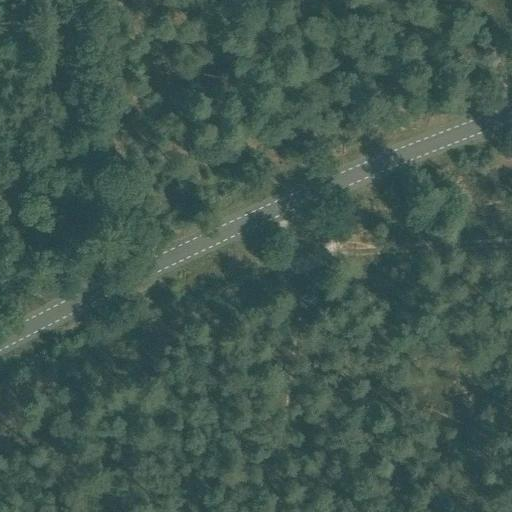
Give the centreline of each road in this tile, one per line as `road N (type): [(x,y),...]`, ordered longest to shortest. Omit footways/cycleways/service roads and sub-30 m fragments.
road 1 (tertiary): [(0,342),(293,199),(511,112)]
road 2 (track): [(326,246),(309,262),(267,511)]
road 3 (track): [(134,272),(89,0)]
road 4 (track): [(511,246),(326,246),(305,227),(293,199)]
